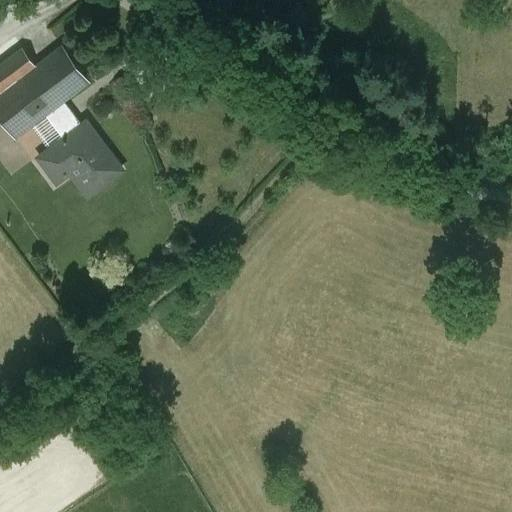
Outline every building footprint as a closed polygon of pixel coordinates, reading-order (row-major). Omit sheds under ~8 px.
[(35,65),(18,78),(46,115),(64,101),(89,82),(62,46),(35,65)] [(22,49),(0,65),(0,91),(18,78),(35,65),(22,49)] [(206,71),(151,97),(164,123),(218,97),(206,71)] [(46,115),(18,78),(0,91),(0,118),(15,138),(46,115)] [(82,125),(64,101),(46,115),(64,139),(39,158),(40,159),(44,157),(57,175),(67,168),(87,195),(121,169),(85,123),(82,125)]
